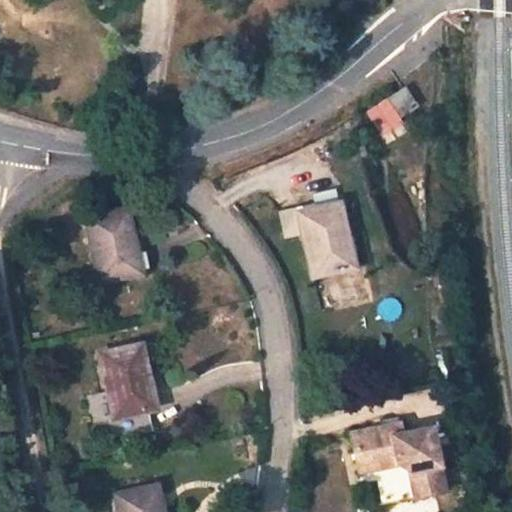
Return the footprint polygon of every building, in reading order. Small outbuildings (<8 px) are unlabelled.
[(415,105),(405,87),(390,97),(400,115),(415,105)] [(351,266),(337,203),(296,211),(311,275),(351,266)] [(138,272),(124,207),(84,217),(98,281),(138,272)] [(139,344),(98,352),(106,388),(88,391),(95,420),(107,418),(111,439),(151,431),(147,409),(153,407),(139,344)] [(392,425),(354,434),(361,465),(377,461),(379,469),(401,464),(413,471),(420,470),(427,495),(448,489),(433,426),(394,435),(392,425)] [(377,461),(361,465),(363,474),(379,469),(377,461)] [(420,470),(413,471),(419,496),(427,495),(420,470)] [(161,511),(156,484),(114,494),(117,511),(161,511)]
